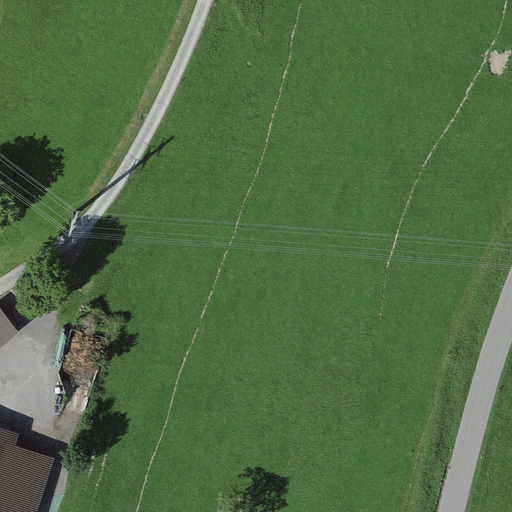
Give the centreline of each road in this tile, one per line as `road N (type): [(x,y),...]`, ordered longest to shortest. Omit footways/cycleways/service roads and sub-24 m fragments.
road 1 (track): [(0,293),(147,167),(194,0)]
road 2 (unclassified): [(511,366),(464,511)]
